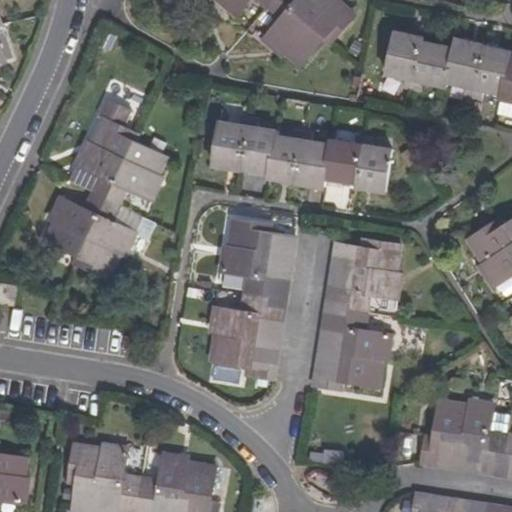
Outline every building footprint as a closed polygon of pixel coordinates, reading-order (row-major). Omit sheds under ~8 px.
[(252,0),(260,0),(270,8),(276,0),(220,0),(219,1),(238,17),(252,0)] [(281,0),(276,0),(270,8),(284,21),(265,41),(284,57),(287,54),(302,67),(326,39),(281,0)] [(281,0),(326,39),(333,45),(356,18),(336,0),(281,0)] [(423,44),(424,40),(397,34),(388,75),(405,80),(403,90),(413,92),(423,44)] [(467,88),(465,97),(474,99),(485,47),(458,41),(455,56),(449,84),(467,88)] [(422,94),(425,83),(448,88),(449,84),(455,56),(436,52),(437,47),(423,44),(413,92),(422,94)] [(483,102),(485,91),(504,95),(511,58),(511,56),(511,52),(485,47),(474,99),(483,102)] [(511,101),(511,58),(504,95),(503,100),(511,101)] [(135,142),(139,135),(126,129),(134,111),(110,99),(102,117),(106,119),(93,145),(88,143),(78,165),(103,177),(95,194),(108,200),(135,142)] [(222,124),(215,167),(243,171),(251,118),(242,117),(240,127),(222,124)] [(251,118),(243,171),(270,176),(276,137),(277,133),(260,130),(262,120),(251,118)] [(270,176),(269,180),(297,185),(306,131),(296,130),(294,140),(276,137),(270,176)] [(306,131),(297,185),(325,189),(327,176),(332,145),(314,143),(316,133),(306,131)] [(332,145),(327,176),(346,179),(346,183),(360,185),(368,137),(358,135),(357,145),(332,141),(332,145)] [(376,148),(378,138),(368,137),(360,185),(359,189),(387,194),(394,151),(376,148)] [(159,176),(168,158),(135,142),(108,200),(120,206),(128,189),(153,201),(164,179),(159,176)] [(47,241),(81,257),(108,200),(95,194),(88,210),(62,199),(52,220),(57,223),(47,241)] [(81,257),(78,265),(110,280),(122,254),(127,255),(137,234),(113,222),(120,206),(108,200),(81,257)] [(250,276),(247,295),(261,297),(262,292),(264,278),(266,264),(268,249),(271,235),(272,226),(236,220),(231,250),(226,249),(223,272),(250,276)] [(511,237),(505,227),(501,220),(470,240),(485,265),(481,266),(494,287),(511,275),(511,237)] [(295,254),(298,239),(271,235),(268,249),(295,254)] [(355,311),(368,314),(371,295),(398,300),(402,277),(397,276),(402,247),(366,241),(365,250),(362,264),(360,279),(358,293),(355,307),(355,311)] [(337,245),(335,260),(362,264),(365,250),(337,245)] [(293,269),(295,254),(268,249),(266,264),(293,269)] [(335,260),(332,275),(360,279),(362,264),(335,260)] [(291,283),(293,269),(266,264),(264,278),(291,283)] [(332,275),(330,289),(358,293),(360,279),(332,275)] [(288,297),(291,283),(264,278),(262,292),(288,297)] [(0,304),(14,307),(17,289),(0,286),(0,304)] [(330,289),(328,303),(355,307),(358,293),(330,289)] [(261,297),(259,307),(286,311),(288,297),(262,292),(261,297)] [(259,307),(261,297),(247,295),(245,313),(217,309),(214,332),(218,334),(214,360),(250,367),(251,361),(253,347),(255,333),(257,319),(259,307)] [(355,311),(355,307),(328,303),(326,317),(353,321),(355,311)] [(284,324),(286,311),(259,307),(257,319),(284,324)] [(393,336),(365,332),(368,314),(355,311),(353,321),(351,335),(349,349),(346,362),(344,376),(343,381),(379,387),(384,359),(389,361),(393,336)] [(326,317),(324,330),(351,335),(353,321),(326,317)] [(282,338),(284,324),(257,319),(255,333),(282,338)] [(324,330),(322,344),(349,349),(351,335),(324,330)] [(280,352),(282,338),(255,333),(253,347),(280,352)] [(322,344),(319,358),(346,362),(349,349),(322,344)] [(278,364),(280,352),(253,347),(251,361),(278,364)] [(319,358),(317,372),(344,376),(346,362),(319,358)] [(275,379),(278,364),(251,361),(250,367),(248,375),(275,379)] [(315,386),(342,390),(343,381),(344,376),(317,372),(315,386)] [(499,443),(507,445),(509,431),(492,428),(496,400),(472,397),(471,402),(443,398),(437,434),(443,435),(458,437),(472,439),(486,441),(499,443)] [(426,459),(439,462),(443,435),(437,434),(429,433),(426,459)] [(439,462),(453,464),(458,437),(443,435),(439,462)] [(453,464),(468,466),(472,439),(458,437),(453,464)] [(468,466),(482,468),(486,441),(472,439),(468,466)] [(482,468),(495,471),(499,443),(486,441),(482,468)] [(511,445),(507,445),(499,443),(495,471),(510,473),(511,459),(511,445)] [(137,492),(143,493),(145,479),(127,476),(130,450),(107,446),(106,451),(78,447),(72,482),(80,483),(95,486),(109,488),(123,490),(137,492)] [(24,479),(27,460),(0,455),(0,500),(25,504),(28,482),(24,479)] [(163,482),(145,479),(143,493),(151,495),(164,497),(179,499),(193,501),(207,503),(213,504),(219,469),(191,465),(191,459),(168,455),(163,482)] [(91,511),(95,486),(80,483),(77,511),(80,511),(91,511)] [(106,511),(109,488),(95,486),(91,511),(106,511)] [(119,511),(123,490),(109,488),(106,511),(119,511)] [(133,511),(137,492),(123,490),(119,511),(133,511)] [(133,511),(148,511),(151,495),(143,493),(137,492),(133,511)] [(161,511),(164,497),(151,495),(148,511),(161,511)] [(176,511),(179,499),(164,497),(161,511),(176,511)] [(191,511),(193,501),(179,499),(176,511),(191,511)] [(419,499),(417,511),(430,511),(432,501),(419,499)] [(205,511),(207,503),(193,501),(191,511),(205,511)] [(446,511),(448,504),(432,501),(430,511),(446,511)] [(213,504),(207,503),(205,511),(220,511),(221,506),(213,504)]
